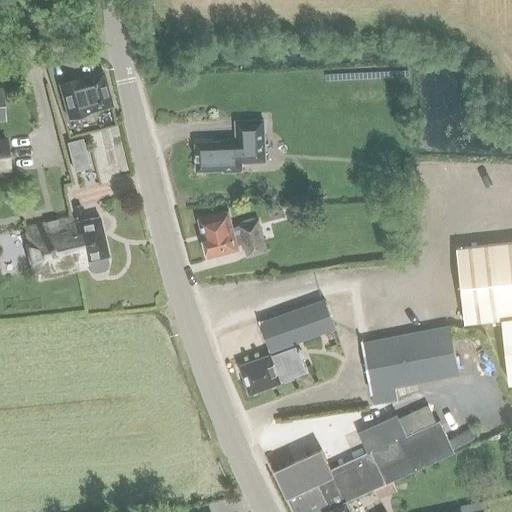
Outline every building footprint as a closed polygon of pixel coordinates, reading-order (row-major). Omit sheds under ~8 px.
[(112,106),(102,72),(58,83),(66,116),(112,106)] [(265,162),(263,120),(235,121),(236,139),(220,140),(221,142),(195,143),(196,171),(223,170),(223,180),(242,179),(241,163),(265,162)] [(81,139),(66,143),(69,153),(84,149),(81,139)] [(322,201),(322,190),(305,190),(305,201),(322,201)] [(80,214),(78,205),(72,206),(73,216),(80,214)] [(238,225),(232,227),(228,211),(197,219),(201,234),(207,258),(238,249),(237,244),(243,242),(238,225)] [(72,223),(71,217),(22,228),(26,244),(24,245),(33,280),(76,270),(72,253),(78,251),(72,223)] [(87,268),(90,272),(94,273),(103,271),(107,268),(107,263),(106,257),(108,256),(99,217),(72,223),(78,251),(72,253),(76,270),(87,268)] [(246,257),(267,251),(259,219),(238,225),(243,242),(246,257)] [(511,242),(458,248),(465,323),(502,320),(508,384),(511,383),(511,242)] [(272,350),(287,344),(334,328),(324,299),(288,311),(262,321),(272,350)] [(395,389),(458,376),(448,325),(362,343),(373,404),(397,398),(395,389)] [(296,346),(287,349),(272,355),(272,354),(239,366),(249,393),(283,382),(282,379),(288,377),(305,372),(296,346)] [(321,449),(287,465),(275,470),(288,496),(294,511),(320,511),(345,501),(454,451),(453,449),(449,440),(439,419),(435,421),(427,405),(398,419),(396,414),(358,432),(367,452),(330,469),(321,449)] [(470,430),(449,440),(453,449),(474,439),(470,430)] [(345,501),(320,511),(350,511),(345,501)] [(485,511),(483,502),(460,506),(461,511),(485,511)]
